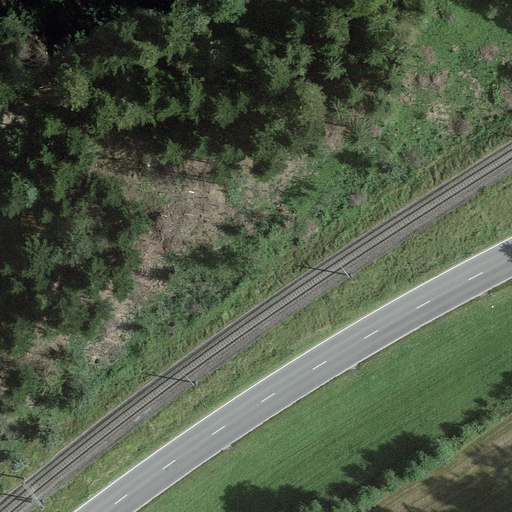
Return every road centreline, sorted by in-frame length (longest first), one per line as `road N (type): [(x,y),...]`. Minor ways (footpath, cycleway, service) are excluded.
road 1 (primary): [(105,511),(315,368),(511,257)]
road 2 (track): [(0,126),(209,30),(256,0)]
